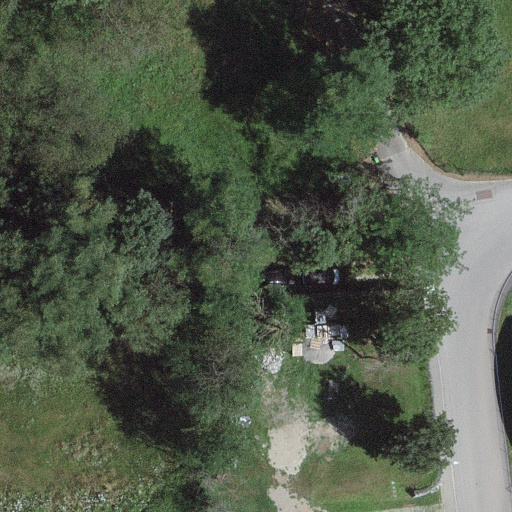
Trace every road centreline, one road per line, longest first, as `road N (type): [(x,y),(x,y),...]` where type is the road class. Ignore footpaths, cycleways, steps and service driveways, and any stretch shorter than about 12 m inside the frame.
road 1 (residential): [(467,511),(430,240)]
road 2 (unclassified): [(333,0),(430,240)]
